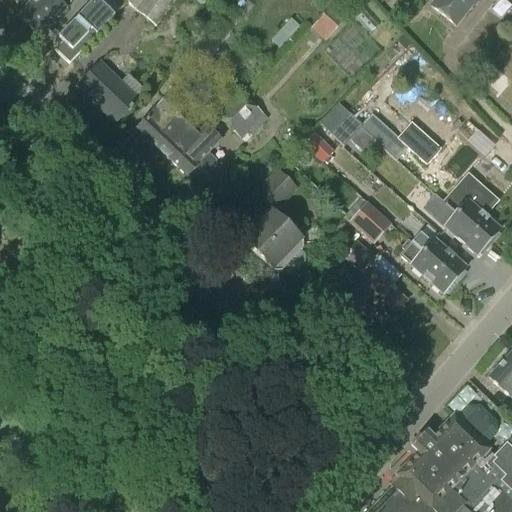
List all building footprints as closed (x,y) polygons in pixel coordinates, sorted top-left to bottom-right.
[(34,0),(19,17),(40,37),(65,11),(53,0),(34,0)] [(145,0),(135,13),(154,29),(177,0),(145,0)] [(475,0),(437,0),(432,7),(456,26),(475,0)] [(67,31),(71,35),(54,52),(69,66),(111,21),(92,3),(77,20),(67,31)] [(314,25),(329,39),(341,25),(327,11),(314,25)] [(230,35),(213,21),(168,79),(183,91),(206,61),(208,63),(230,35)] [(299,29),(290,21),(270,43),(279,51),(299,29)] [(77,88),(115,124),(128,111),(130,113),(132,111),(130,109),(137,102),(98,65),(77,88)] [(261,118),(263,116),(235,91),(213,116),(240,141),(241,140),(245,144),(265,122),(261,118)] [(134,131),(151,147),(177,119),(175,117),(180,112),(171,104),(166,99),(145,121),(144,120),(134,131)] [(349,116),(330,136),(344,149),(349,143),(364,156),(375,144),(359,130),(362,127),(349,116)] [(362,127),(359,130),(375,144),(396,163),(408,150),(426,167),(439,152),(411,127),(398,141),(371,117),(362,127)] [(168,162),(194,135),(177,119),(151,147),(168,162)] [(195,136),(194,135),(168,162),(185,179),(197,166),(196,165),(219,141),(204,127),(195,136)] [(323,144),(313,135),(302,147),(312,157),(323,144)] [(295,191),(278,174),(257,195),(274,212),(295,191)] [(467,178),(444,204),(490,244),(499,234),(496,232),(499,228),(483,214),(494,201),(467,178)] [(481,254),(490,244),(444,204),(443,205),(438,201),(434,198),(422,211),(442,229),(444,227),(476,255),(478,252),(481,254)] [(349,224),(348,225),(373,247),(391,227),(360,201),(344,219),(349,224)] [(274,272),(280,272),(302,248),(302,243),(270,213),(242,242),(274,272)] [(420,234),(412,243),(456,283),(465,272),(463,270),(466,267),(434,239),(430,243),(420,234)] [(342,259),(362,277),(376,261),(356,243),(342,259)] [(447,293),(456,283),(412,243),(400,256),(442,294),(444,291),(447,293)] [(395,287),(392,285),(390,287),(372,271),(335,314),(354,331),(374,307),(388,320),(405,299),(394,290),(395,287)] [(511,353),(487,380),(511,403),(511,402),(511,353)] [(511,511),(511,437),(493,458),(483,447),(496,434),(496,423),(479,406),(467,406),(455,419),(452,417),(435,435),(428,428),(408,448),(415,455),(394,477),(397,480),(366,511),(511,511)] [(290,487),(302,474),(293,466),(281,478),(290,487)]
